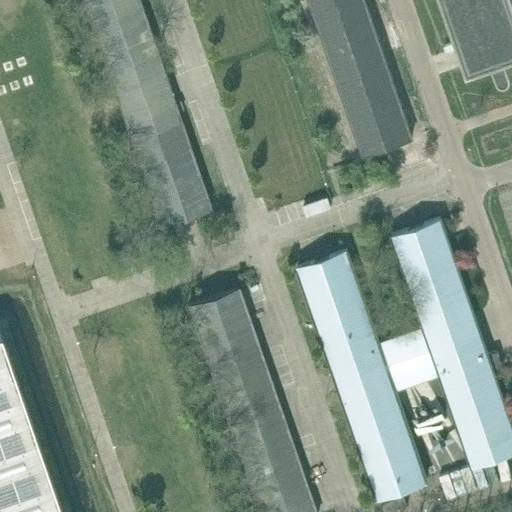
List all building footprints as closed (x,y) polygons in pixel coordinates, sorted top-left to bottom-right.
[(83,0),(118,99),(74,114),(81,131),(124,117),(160,222),(210,205),(139,0),(83,0)] [(205,0),(269,185),(319,168),(261,0),(205,0)] [(309,0),(363,153),(412,136),(365,0),(309,0)] [(511,0),(444,0),(468,68),(493,59),(498,72),(499,74),(501,76),(503,76),(505,77),(508,76),(510,75),(511,73),(511,70),(511,68),(511,67),(507,54),(511,52),(511,0)] [(117,238),(81,131),(74,114),(38,8),(0,20),(0,59),(67,255),(117,238)] [(424,325),(379,340),(395,388),(441,372),(472,464),(511,449),(511,424),(440,217),(393,234),(424,325)] [(427,479),(395,388),(379,340),(347,249),(298,267),(377,496),(427,479)] [(189,304),(260,511),(316,511),(238,287),(189,304)] [(95,336),(151,498),(156,511),(211,511),(145,319),(95,336)] [(0,511),(62,511),(0,330),(0,511)]
